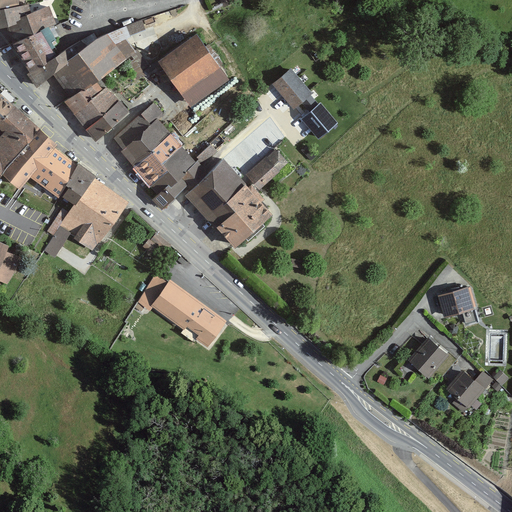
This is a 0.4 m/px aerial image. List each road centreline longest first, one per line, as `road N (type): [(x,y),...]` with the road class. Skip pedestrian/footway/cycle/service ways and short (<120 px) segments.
road 1 (primary): [(0,68),(346,385)]
road 2 (primary): [(346,385),(511,511)]
road 3 (residential): [(346,385),(448,270)]
